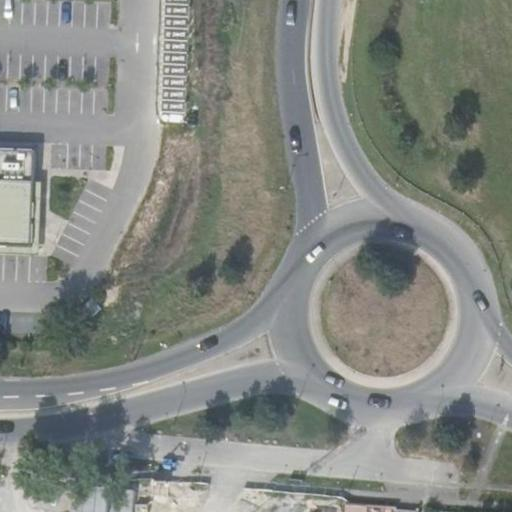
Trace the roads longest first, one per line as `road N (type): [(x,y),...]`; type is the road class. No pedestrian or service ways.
road 1 (unclassified): [(88,420),(151,441),(351,458),(376,438),(378,416)]
road 2 (secondary): [(287,308),(109,389),(0,394)]
road 3 (trunk): [(299,0),(291,70),(317,242)]
road 4 (trunk): [(393,215),(345,148),(326,70),(331,0)]
road 5 (secondary): [(88,420),(309,373)]
road 6 (secondary): [(482,317),(479,287),(448,237),(393,215)]
